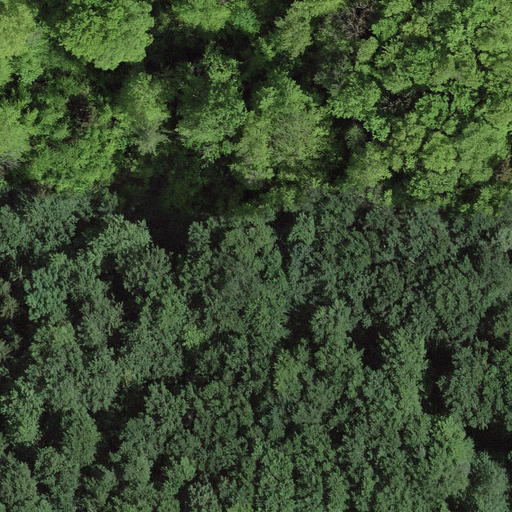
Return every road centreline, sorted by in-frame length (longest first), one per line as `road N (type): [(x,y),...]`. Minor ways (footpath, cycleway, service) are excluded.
road 1 (track): [(0,84),(140,63),(336,0)]
road 2 (track): [(74,74),(169,0)]
